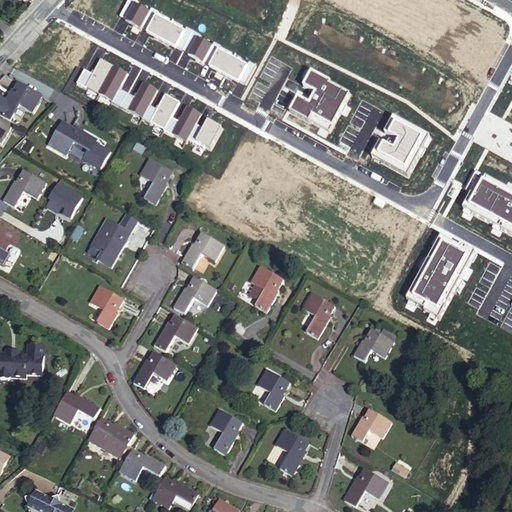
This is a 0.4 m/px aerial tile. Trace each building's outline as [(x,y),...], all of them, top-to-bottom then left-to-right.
[(0,115),(10,122),(19,106),(31,113),(41,97),(18,84),(12,95),(9,94),(6,100),(0,96),(0,115)] [(65,111),(61,118),(70,123),(74,117),(65,111)] [(0,142),(2,144),(11,129),(0,122),(0,142)] [(96,139),(77,127),(76,129),(63,122),(49,145),(66,154),(73,142),(88,150),(83,158),(100,169),(110,152),(94,142),(96,139)] [(133,143),(130,150),(139,155),(142,148),(133,143)] [(152,182),(144,194),(157,200),(166,186),(164,184),(171,172),(147,159),(138,175),(152,182)] [(46,181),(22,168),(15,180),(16,181),(4,201),(15,207),(24,191),(36,198),(46,181)] [(94,197),(79,188),(74,197),(89,206),(94,197)] [(157,200),(144,194),(142,198),(154,205),(157,200)] [(121,243),(128,231),(106,218),(89,246),(100,252),(96,259),(109,267),(123,244),(121,243)] [(139,220),(134,229),(149,238),(154,229),(139,220)] [(19,237),(0,226),(0,246),(5,249),(10,240),(16,244),(19,237)] [(191,244),(182,260),(193,267),(199,256),(213,263),(223,246),(200,233),(194,245),(191,244)] [(193,267),(182,260),(180,265),(191,271),(193,267)] [(256,303),(266,309),(275,291),(277,292),(284,279),(259,265),(250,282),(252,284),(246,294),(257,301),(256,303)] [(175,308),(187,314),(196,300),(208,307),(218,290),(196,278),(188,290),(186,289),(175,308)] [(121,299),(99,286),(91,301),(101,307),(103,303),(115,310),(121,299)] [(330,305),(307,293),(299,308),(312,315),(303,331),(314,338),(326,318),(323,316),(330,305)] [(115,314),(117,315),(118,311),(115,310),(103,303),(101,307),(103,309),(97,322),(107,327),(115,314)] [(264,312),(266,309),(256,303),(254,306),(264,312)] [(199,328),(176,315),(170,328),(167,326),(155,346),(167,353),(177,337),(190,344),(199,328)] [(358,339),(349,354),(361,361),(367,350),(380,358),(389,341),(366,328),(360,339),(358,339)] [(44,379),(46,347),(27,346),(27,354),(3,352),(3,340),(0,339),(0,379),(34,381),(35,378),(44,379)] [(177,365),(155,352),(148,365),(145,363),(134,383),(146,390),(155,375),(167,382),(177,365)] [(287,378),(265,366),(255,384),(268,391),(263,402),(273,408),(281,394),(279,392),(287,378)] [(79,396),(69,390),(55,414),(69,422),(77,408),(93,417),(99,406),(80,395),(79,396)] [(356,417),(347,433),(359,439),(365,429),(379,437),(389,419),(364,406),(358,417),(356,417)] [(231,432),(237,420),(217,408),(210,421),(231,432)] [(79,413),(72,426),(85,433),(92,420),(79,413)] [(111,422),(103,417),(89,440),(102,447),(104,445),(111,434),(124,443),(126,443),(133,431),(113,419),(111,422)] [(240,421),(237,420),(231,432),(210,421),(208,425),(221,433),(212,447),(224,454),(236,433),(234,432),(240,421)] [(282,427),(273,443),(287,451),(278,467),(290,473),(300,453),(298,452),(305,440),(282,427)] [(124,443),(111,434),(104,445),(114,451),(120,450),(124,443)] [(0,475),(1,476),(11,455),(0,449),(0,475)] [(141,454),(133,449),(120,471),(137,481),(145,468),(160,477),(167,465),(143,450),(141,454)] [(396,465),(393,473),(406,478),(409,470),(396,465)] [(383,480),(361,467),(354,480),(351,479),(341,498),(352,504),(361,489),(374,497),(383,480)] [(178,484),(166,477),(153,499),(169,508),(173,501),(176,496),(192,506),(200,494),(178,482),(178,484)] [(73,511),(74,511),(59,504),(57,496),(50,498),(35,492),(33,495),(24,498),(28,511),(73,511)] [(176,496),(173,501),(190,511),(192,506),(176,496)] [(218,500),(212,510),(214,511),(238,511),(239,511),(218,500)]
